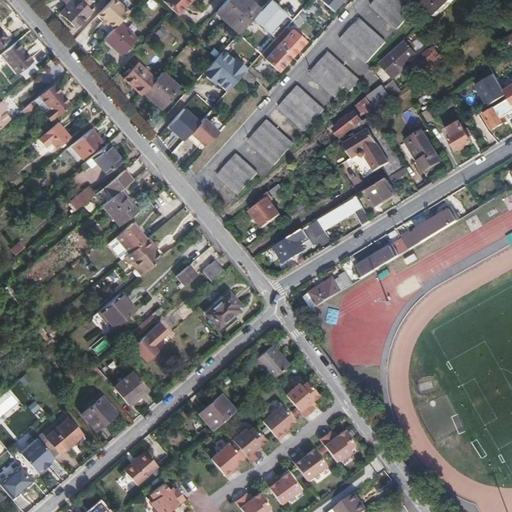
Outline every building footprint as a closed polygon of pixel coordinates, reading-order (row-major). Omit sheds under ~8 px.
[(69,0),(65,4),(67,6),(65,8),(67,10),(63,14),(77,27),(91,11),(87,8),(91,3),(87,0),(85,0),(83,3),(79,0),(77,0),(73,4),(69,0)] [(114,0),(111,0),(98,14),(104,19),(102,21),(107,25),(109,24),(114,29),(119,24),(128,13),(114,0)] [(153,0),(148,0),(146,4),(152,9),(157,3),(153,0)] [(163,0),(174,10),(179,15),(191,0),(163,0)] [(240,33),(260,10),(249,0),(227,0),(216,13),(240,33)] [(318,0),(331,11),(340,0),(318,0)] [(416,10),(405,0),(374,0),(370,5),(398,30),(416,10)] [(422,0),(422,1),(438,17),(455,0),(422,0)] [(385,43),(358,19),(340,39),(367,63),(385,43)] [(114,29),(105,38),(120,54),(135,39),(119,24),(114,29)] [(286,27),(273,41),(278,45),(290,56),(304,41),(292,30),(291,31),(286,27)] [(0,29),(0,46),(9,40),(0,29)] [(16,42),(2,54),(24,82),(39,70),(16,42)] [(406,42),(381,64),(391,75),(416,53),(413,49),(416,46),(412,42),(409,44),(406,42)] [(38,58),(47,55),(42,43),(33,46),(38,58)] [(290,56),(278,45),(265,60),(277,71),(290,56)] [(226,92),(246,70),(225,50),(204,71),(226,92)] [(429,50),(418,60),(425,67),(436,57),(429,50)] [(360,82),(328,52),(309,73),(336,97),(345,87),(351,92),(360,82)] [(124,79),(141,96),(144,93),(156,80),(138,64),(124,79)] [(504,91),(488,68),(483,72),(505,103),(510,100),(504,91)] [(246,71),(241,77),(250,85),(255,79),(246,71)] [(156,80),(144,93),(151,100),(153,98),(164,107),(181,89),(163,73),(156,80)] [(50,110),(45,114),(50,120),(69,104),(54,85),(45,92),(40,97),(50,110)] [(366,99),(375,112),(392,99),(391,97),(382,85),(366,99)] [(324,110),(298,86),(278,107),(306,131),(324,110)] [(39,96),(34,100),(38,106),(45,114),(50,110),(40,97),(39,96)] [(3,99),(0,102),(6,108),(9,106),(3,99)] [(369,117),(371,116),(375,112),(366,99),(356,107),(361,114),(364,111),(369,117)] [(511,102),(510,100),(505,103),(485,116),(494,130),(509,120),(507,116),(509,115),(511,119),(511,118),(511,102)] [(0,102),(0,101),(0,127),(10,119),(3,110),(6,108),(0,102)] [(162,122),(182,141),(202,120),(182,101),(162,122)] [(29,104),(21,110),(25,115),(33,109),(29,104)] [(340,137),(361,120),(357,114),(351,117),(349,116),(340,122),(342,124),(335,129),(340,137)] [(403,169),(405,168),(371,116),(369,117),(354,128),(359,135),(343,144),(364,178),(382,167),(389,178),(403,169)] [(203,119),(189,134),(202,144),(215,130),(203,119)] [(293,144),(267,121),(248,141),(275,165),(293,144)] [(57,122),(44,133),(56,148),(70,137),(57,122)] [(419,122),(410,128),(413,133),(422,127),(419,122)] [(461,122),(447,131),(459,151),(474,142),(469,135),(472,133),(470,129),(466,131),(461,122)] [(91,129),(70,146),(81,159),(102,142),(91,129)] [(426,133),(404,147),(414,165),(420,162),(426,171),(443,160),(426,133)] [(107,144),(92,157),(105,173),(121,161),(107,144)] [(258,173),(236,155),(217,175),(239,194),(258,173)] [(403,169),(389,178),(392,182),(406,174),(403,169)] [(124,170),(109,182),(98,191),(107,201),(117,192),(120,190),(132,180),(124,170)] [(388,179),(366,192),(377,208),(398,195),(388,179)] [(278,186),(265,195),(268,199),(252,212),(263,228),(279,216),(272,205),(285,195),(278,186)] [(71,202),(77,209),(94,194),(88,187),(71,202)] [(101,206),(119,226),(137,211),(120,190),(117,192),(107,201),(101,206)] [(471,201),(475,198),(471,191),(467,194),(471,201)] [(164,192),(150,203),(160,215),(173,204),(164,192)] [(357,197),(339,209),(275,247),(286,264),(305,252),(301,244),(354,211),(363,226),(371,221),(357,197)] [(469,213),(480,207),(475,198),(471,201),(464,205),(469,213)] [(294,219),(307,211),(302,204),(290,212),(294,219)] [(409,251),(457,221),(449,209),(410,233),(409,232),(401,237),(409,251)] [(130,253),(147,238),(134,223),(116,237),(130,253)] [(403,254),(409,251),(401,237),(400,238),(401,240),(392,245),(393,246),(355,269),(361,280),(403,254)] [(156,246),(148,238),(147,238),(130,253),(124,258),(129,264),(131,262),(133,260),(144,273),(162,258),(154,248),(156,246)] [(15,256),(24,248),(19,241),(9,249),(15,256)] [(144,273),(133,260),(131,262),(141,275),(144,273)] [(223,271),(214,261),(202,271),(211,281),(223,271)] [(197,275),(189,265),(176,276),(184,286),(197,275)] [(348,288),(354,285),(347,273),(341,276),(348,288)] [(319,307),(342,292),(334,278),(310,293),(319,307)] [(14,280),(11,283),(23,297),(26,294),(14,280)] [(10,291),(6,295),(14,304),(18,300),(10,291)] [(136,310),(121,292),(98,312),(108,325),(113,330),(119,325),(136,310)] [(240,304),(230,292),(206,313),(218,327),(234,314),(232,311),(238,306),(240,304)] [(165,311),(161,306),(151,314),(152,315),(155,319),(165,311)] [(341,326),(344,311),(333,309),(330,323),(341,326)] [(136,338),(156,320),(155,319),(152,315),(131,333),(136,338)] [(152,345),(167,332),(159,323),(133,346),(145,361),(149,358),(151,359),(154,356),(153,354),(157,351),(152,345)] [(113,330),(108,325),(101,331),(105,336),(109,333),(113,330)] [(123,330),(119,325),(113,330),(109,333),(113,338),(123,330)] [(104,340),(92,348),(97,355),(109,347),(104,340)] [(289,366),(272,345),(255,359),(273,379),(289,366)] [(104,377),(93,364),(87,369),(98,382),(104,377)] [(66,374),(71,380),(77,375),(72,369),(66,374)] [(147,390),(131,372),(121,380),(119,382),(113,387),(128,406),(136,399),(139,397),(147,390)] [(299,384),(286,395),(304,417),(314,409),(313,407),(310,403),(313,401),(319,396),(307,382),(302,387),(299,384)] [(235,410),(220,394),(198,413),(212,430),(235,410)] [(116,413),(102,396),(81,414),(96,431),(116,413)] [(295,421),(281,405),(262,422),(278,440),(284,435),(282,432),(286,428),(295,421)] [(40,442),(68,419),(63,414),(36,437),(36,438),(40,442)] [(68,419),(40,442),(53,457),(54,459),(66,448),(69,452),(85,439),(68,419)] [(246,429),(232,441),(246,456),(251,463),(261,454),(259,452),(256,449),(259,446),(265,441),(254,427),(248,432),(246,429)] [(320,440),(337,463),(351,453),(349,450),(355,445),(344,431),(338,436),(335,438),(332,434),(330,432),(320,440)] [(40,442),(36,438),(19,453),(36,472),(41,467),(47,462),(53,457),(40,442)] [(246,456),(232,441),(210,459),(226,478),(232,473),(230,470),(235,465),(246,456)] [(307,481),(327,466),(314,449),(306,456),(301,459),(299,456),(292,461),(307,481)] [(158,467),(144,451),(123,470),(137,486),(158,467)] [(0,471),(10,463),(6,458),(0,463),(0,471)] [(0,478),(2,481),(16,470),(10,463),(0,471),(0,478)] [(15,472),(5,481),(16,494),(26,485),(15,472)] [(281,505),(301,490),(288,473),(280,479),(275,483),(272,480),(266,485),(281,505)] [(151,502),(157,511),(167,511),(171,509),(184,500),(177,489),(174,491),(171,493),(169,490),(164,484),(149,494),(154,500),(151,502)] [(235,502),(242,511),(264,511),(270,507),(260,493),(253,498),(250,500),(248,497),(246,494),(235,502)] [(360,501),(355,493),(334,509),(336,511),(364,511),(366,511),(359,502),(360,501)] [(367,510),(360,501),(359,502),(366,511),(367,510)]
